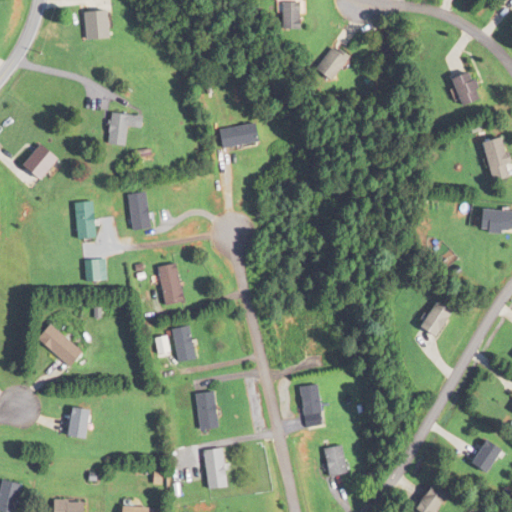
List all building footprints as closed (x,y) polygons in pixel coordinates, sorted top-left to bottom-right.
[(272,31),(290,31),(290,3),(272,3),(272,31)] [(75,41),(100,41),(100,13),(75,13),(75,41)] [(321,84),(341,59),(325,47),(306,72),(321,84)] [(448,108),(467,99),(456,73),(436,81),(448,108)] [(113,148),(114,129),(128,129),(129,117),(96,116),(96,147),(113,148)] [(213,146),(247,147),(247,128),(214,128),(213,146)] [(503,178),(492,138),(469,145),(481,184),(503,178)] [(11,168),(29,183),(47,161),(29,146),(11,168)] [(116,197),(120,234),(139,232),(135,194),(116,197)] [(84,240),(81,204),(63,205),(66,242),(84,240)] [(467,234),(511,235),(511,213),(468,212),(467,234)] [(97,283),(97,262),(76,262),(76,283),(97,283)] [(173,304),(166,266),(148,269),(155,307),(173,304)] [(441,313),(424,299),(403,324),(421,338),(441,313)] [(26,342),(60,369),(73,353),(39,326),(26,342)] [(168,363),(187,362),(184,328),(165,330),(168,363)] [(292,386),(295,415),(313,414),(310,384),(292,386)] [(190,429),(209,429),(208,392),(189,393),(190,429)] [(79,438),(75,411),(56,414),(61,441),(79,438)] [(458,460),(473,474),(493,453),(477,439),(458,460)] [(316,448),(321,477),(339,474),(334,445),(316,448)] [(214,448),(195,450),(199,489),(218,487),(214,448)] [(0,511),(5,511),(13,485),(0,481),(0,511)] [(423,511),(438,496),(423,483),(401,507),(407,511),(423,511)] [(44,511),(76,511),(76,500),(44,500),(44,511)]
